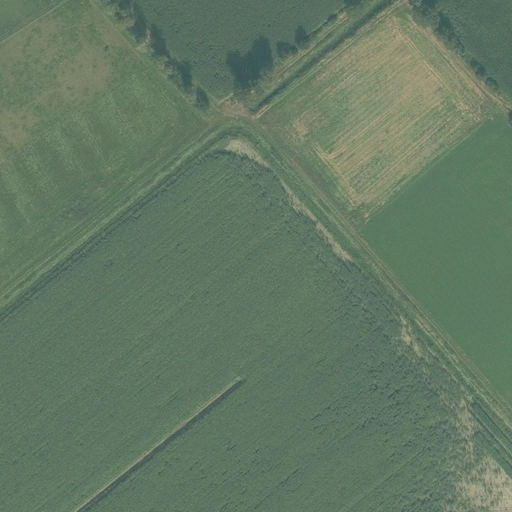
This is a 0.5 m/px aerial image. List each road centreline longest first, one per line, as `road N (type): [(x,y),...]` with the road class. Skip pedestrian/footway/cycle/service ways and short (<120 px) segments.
road 1 (track): [(0,300),(375,0)]
road 2 (track): [(413,0),(511,113)]
